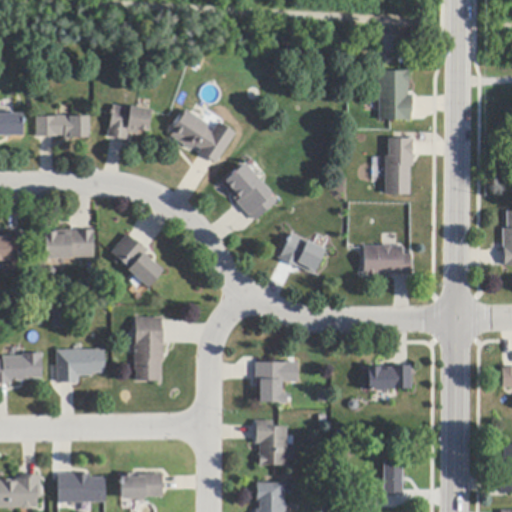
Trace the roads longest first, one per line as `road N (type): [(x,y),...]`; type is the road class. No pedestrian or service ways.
road 1 (residential): [(511,318),(308,322),(245,295),(184,219),(141,192),(82,182),(0,183)]
road 2 (residential): [(454,511),(456,61)]
road 3 (residential): [(207,511),(208,349),(245,295)]
road 4 (residential): [(0,427),(207,424)]
